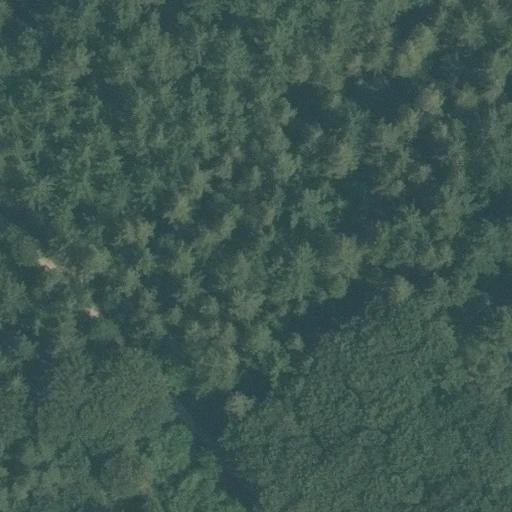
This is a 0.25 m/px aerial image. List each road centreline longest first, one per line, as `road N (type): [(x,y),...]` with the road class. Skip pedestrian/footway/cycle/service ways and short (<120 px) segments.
road 1 (track): [(73,294),(92,260),(119,236),(430,0)]
road 2 (track): [(0,223),(211,448)]
road 3 (track): [(0,410),(169,403)]
